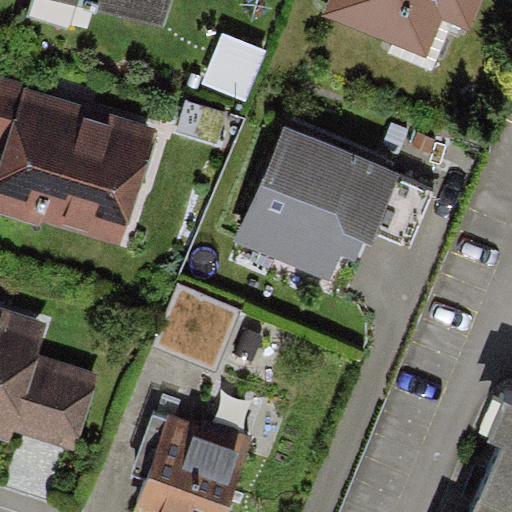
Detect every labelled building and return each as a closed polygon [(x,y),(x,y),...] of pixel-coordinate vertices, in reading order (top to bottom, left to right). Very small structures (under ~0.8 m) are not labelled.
[(122,0),(161,13),(165,0),(122,0)] [(323,0),(321,5),(426,47),(440,11),(473,25),(483,0),(323,0)] [(119,237),(157,118),(0,67),(0,143),(1,143),(0,146),(0,208),(42,222),(45,213),(119,237)] [(225,253),(335,299),(343,279),(365,227),(402,243),(426,187),(392,173),(396,164),(283,116),(225,253)] [(206,288),(177,276),(152,335),(181,347),(206,288)] [(42,320),(0,305),(0,417),(63,438),(86,367),(32,349),(42,320)] [(276,335),(218,315),(198,375),(256,395),(276,335)] [(511,511),(511,393),(461,511),(511,511)] [(218,511),(245,435),(162,407),(129,503),(154,511),(218,511)]
